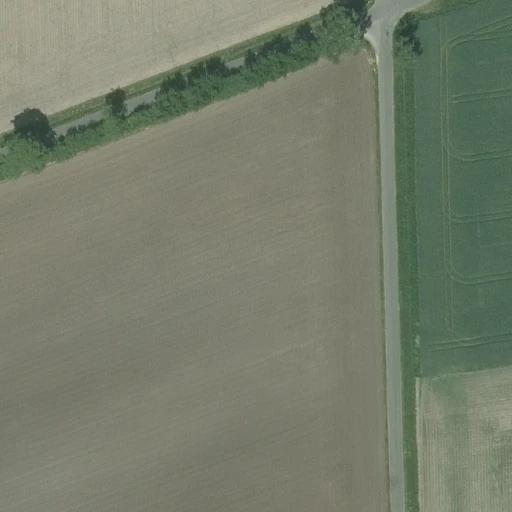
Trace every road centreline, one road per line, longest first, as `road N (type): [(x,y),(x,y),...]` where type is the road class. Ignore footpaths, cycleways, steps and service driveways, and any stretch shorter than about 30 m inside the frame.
road 1 (unclassified): [(397,511),(384,12)]
road 2 (unclassified): [(0,157),(384,12)]
